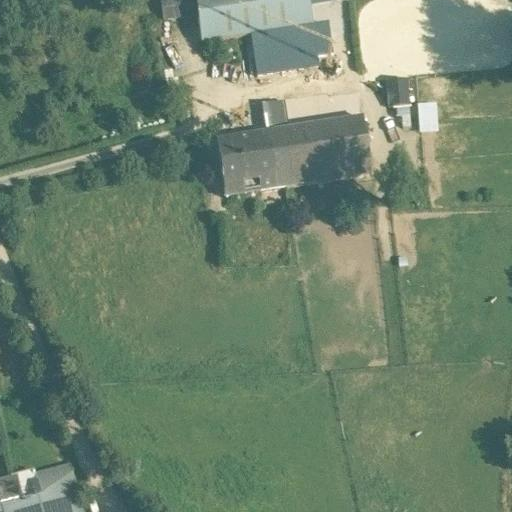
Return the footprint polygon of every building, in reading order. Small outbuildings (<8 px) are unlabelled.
[(334,0),(194,0),(201,46),(250,38),(256,80),(271,77),(266,46),(310,27),(307,7),(335,2),(334,0)] [(310,27),(266,46),(271,77),(317,70),(310,27)] [(387,109),(409,108),(407,80),(385,82),(387,109)] [(445,97),(411,102),(419,160),(451,156),(451,160),(453,160),(453,155),(462,154),(461,145),(472,144),(468,116),(456,117),(455,107),(446,108),(445,97)] [(282,104),(261,107),(263,120),(284,117),(282,104)] [(362,121),(287,133),(284,117),(263,120),(265,136),(274,193),(284,192),(370,179),(362,121)] [(265,136),(215,143),(224,201),(274,193),(265,136)] [(370,179),(284,192),(285,198),(371,184),(370,179)] [(68,467),(0,484),(0,507),(74,488),(68,467)] [(81,511),(74,488),(0,507),(0,511),(81,511)]
